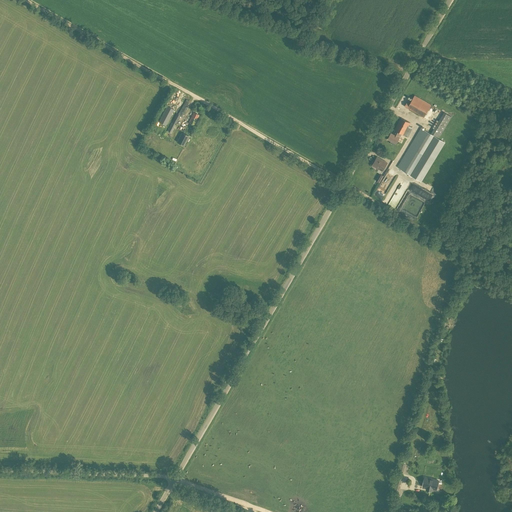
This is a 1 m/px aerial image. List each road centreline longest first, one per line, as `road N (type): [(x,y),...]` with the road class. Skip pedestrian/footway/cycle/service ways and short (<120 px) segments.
road 1 (track): [(26,0),(511,281)]
road 2 (tertiary): [(174,479),(447,0)]
road 3 (unclassified): [(174,479),(0,469)]
